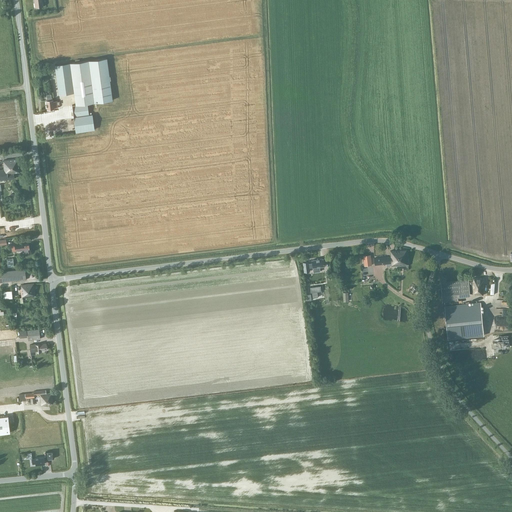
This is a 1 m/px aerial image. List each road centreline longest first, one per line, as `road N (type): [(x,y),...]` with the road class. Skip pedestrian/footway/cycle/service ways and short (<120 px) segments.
road 1 (unclassified): [(51,282),(366,241),(438,253)]
road 2 (unclassified): [(51,282),(15,0)]
road 3 (track): [(353,0),(350,137),(356,160),(406,222),(412,246)]
road 4 (unclassified): [(511,456),(452,389),(432,343),(427,302),(438,253)]
road 5 (unclassified): [(76,472),(51,282)]
